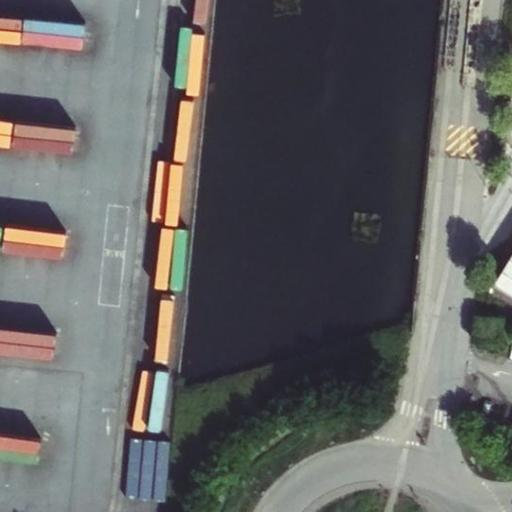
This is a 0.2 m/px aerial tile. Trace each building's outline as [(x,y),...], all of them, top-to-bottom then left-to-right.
[(0,25),(0,51),(81,55),(82,29),(0,25)] [(0,153),(72,160),(74,133),(0,125),(0,153)] [(0,221),(0,249),(62,257),(66,230),(0,221)] [(511,245),(493,277),(511,288),(511,245)] [(490,307),(480,307),(480,313),(478,313),(477,333),(499,335),(500,315),(490,314),(490,307)] [(0,352),(51,355),(52,326),(0,323),(0,352)]
